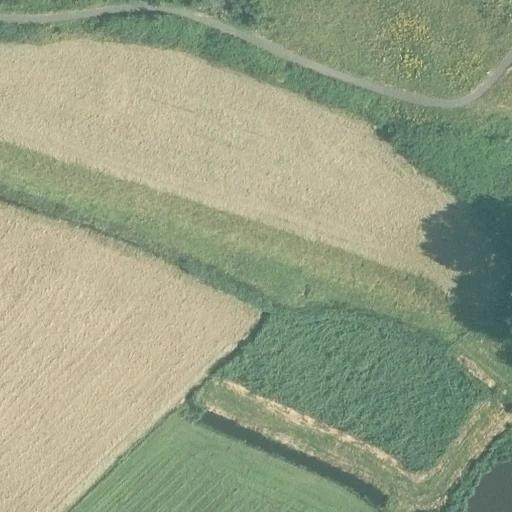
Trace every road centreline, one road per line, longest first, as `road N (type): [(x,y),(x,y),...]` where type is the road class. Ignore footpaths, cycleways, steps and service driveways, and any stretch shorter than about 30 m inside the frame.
road 1 (track): [(0,173),(223,247),(457,338),(511,372)]
road 2 (track): [(511,390),(440,478),(400,511)]
